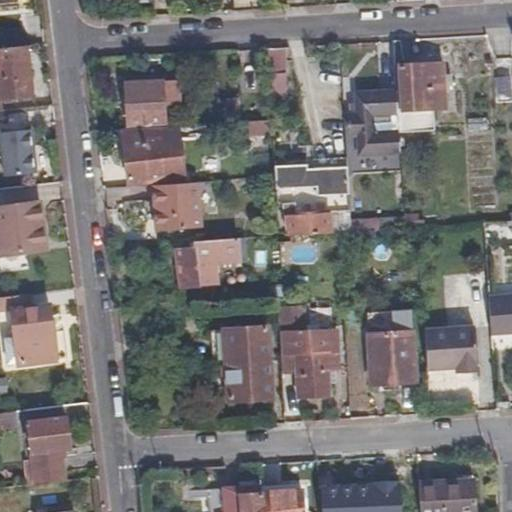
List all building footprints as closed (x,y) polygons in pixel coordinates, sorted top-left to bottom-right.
[(0,49),(25,47),(24,31),(0,33),(0,49)] [(31,97),(26,47),(25,47),(0,49),(0,111),(3,111),(2,100),(31,97)] [(268,50),(272,106),(288,105),(284,49),(268,50)] [(405,113),(400,113),(401,132),(402,136),(438,134),(437,112),(448,112),(447,87),(456,87),(455,75),(446,76),(445,64),(402,66),(405,113)] [(509,100),(509,76),(494,76),(494,100),(509,100)] [(183,85),(129,89),(130,126),(169,123),(168,104),(184,102),(183,85)] [(400,113),(399,90),(359,92),(360,114),(352,115),(353,135),(360,135),(361,156),(402,154),(402,136),(401,132),(376,133),(375,114),(400,113)] [(241,99),(224,100),(225,119),(242,118),(241,99)] [(401,132),(400,113),(375,114),(376,133),(401,132)] [(273,133),(273,119),(248,121),(249,135),(273,133)] [(179,126),(125,129),(129,183),(162,180),(165,184),(182,184),(179,126)] [(36,170),(31,130),(2,134),(7,174),(36,170)] [(352,221),(349,180),(310,182),(310,178),(277,180),(278,206),(283,206),(285,224),(290,224),(291,236),(340,233),(353,233),(352,221)] [(165,184),(156,185),(157,220),(161,220),(162,231),(201,229),(199,183),(182,184),(165,184)] [(47,251),(42,203),(23,205),(28,253),(47,251)] [(406,217),(407,229),(427,228),(426,215),(406,216),(406,217)] [(379,219),(380,231),(407,229),(406,217),(379,219)] [(379,219),(352,221),(353,233),(380,231),(379,219)] [(240,241),(196,243),(197,250),(178,252),(180,290),(187,290),(189,306),(213,304),(211,287),(217,287),(217,266),(241,264),(240,241)] [(286,247),(286,260),(315,260),(315,247),(286,247)] [(19,363),(56,358),(50,304),(31,307),(29,293),(7,296),(0,297),(0,309),(13,308),(16,337),(6,338),(9,363),(19,362),(19,363)] [(511,301),(496,302),(497,329),(511,328),(511,301)] [(279,308),(282,354),(294,354),(295,373),(296,396),(329,395),(328,369),(337,368),(335,333),(310,334),(309,306),(279,308)] [(412,313),(394,314),(394,333),(370,334),(372,385),(416,383),(412,313)] [(230,400),(284,398),(283,374),(282,357),(271,358),(269,327),(226,329),(228,360),(230,400)] [(476,328),(426,330),(428,368),(457,366),(458,374),(479,372),(476,328)] [(216,361),(228,360),(226,329),(214,330),(216,361)] [(282,357),(283,374),(295,373),(294,354),(282,354),(282,357)] [(0,429),(19,427),(17,411),(0,412),(0,429)] [(70,451),(66,417),(28,421),(32,460),(23,461),(26,485),(64,481),(61,451),(70,451)] [(342,458),(315,459),(315,473),(342,472),(342,458)] [(475,511),(474,480),(418,483),(419,511),(475,511)] [(304,511),(302,487),(261,492),(260,486),(207,492),(209,511),(304,511)]
